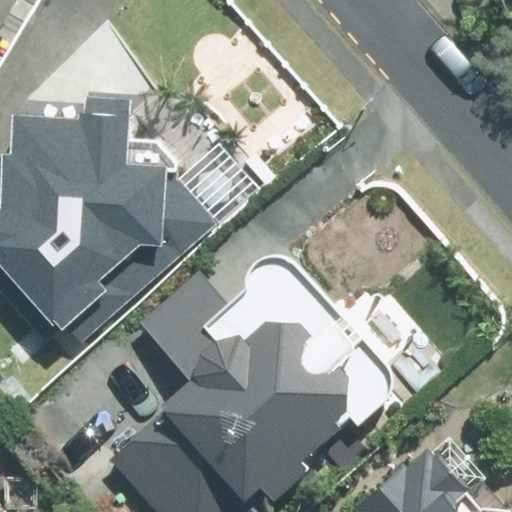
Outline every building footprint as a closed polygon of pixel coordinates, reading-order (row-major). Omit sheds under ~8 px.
[(0,0),(0,46),(28,0),(0,0)] [(85,339),(220,220),(145,135),(145,110),(99,107),(99,122),(28,118),(28,150),(16,149),(14,202),(0,213),(0,285),(48,340),(69,321),(85,339)] [(237,342),(200,374),(208,382),(118,460),(164,511),(269,511),(395,403),(282,274),(222,326),(237,342)] [(496,511),(446,455),(443,458),(436,449),(415,468),(413,465),(363,509),(366,511),(365,511),(496,511)] [(0,511),(19,511),(0,488),(0,511)]
